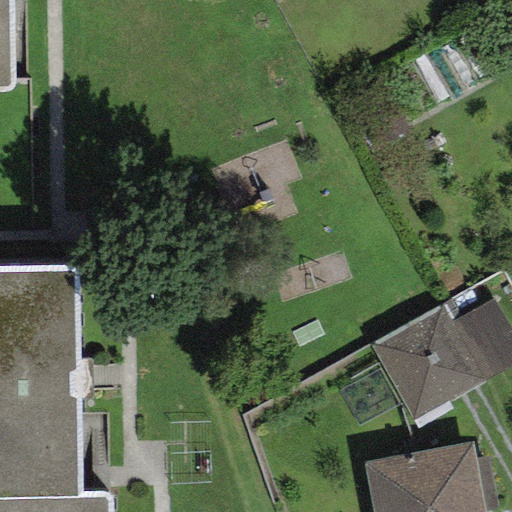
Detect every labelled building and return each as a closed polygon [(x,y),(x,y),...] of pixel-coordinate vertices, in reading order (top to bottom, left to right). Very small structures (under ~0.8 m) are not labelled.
[(10,0),(0,0),(0,89),(12,89),(10,0)] [(75,268),(0,269),(0,501),(78,500),(78,492),(75,268)] [(444,304),(370,345),(412,422),(511,366),(511,332),(493,298),(453,320),(444,304)] [(470,443),(363,463),(371,511),(482,511),(473,460),(470,443)] [(487,458),(473,460),(482,511),(493,511),(498,511),(487,458)] [(110,511),(110,492),(78,492),(78,500),(0,501),(0,511),(110,511)]
